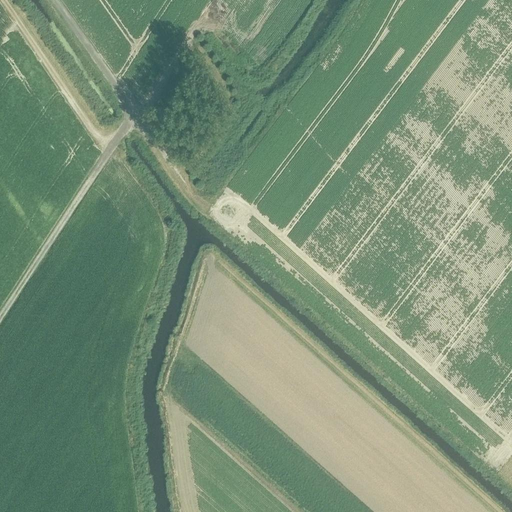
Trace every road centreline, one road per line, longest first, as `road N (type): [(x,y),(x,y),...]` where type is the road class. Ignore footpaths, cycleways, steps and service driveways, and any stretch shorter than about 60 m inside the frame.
road 1 (track): [(54,0),(134,115),(0,317)]
road 2 (track): [(190,33),(134,115),(207,209)]
